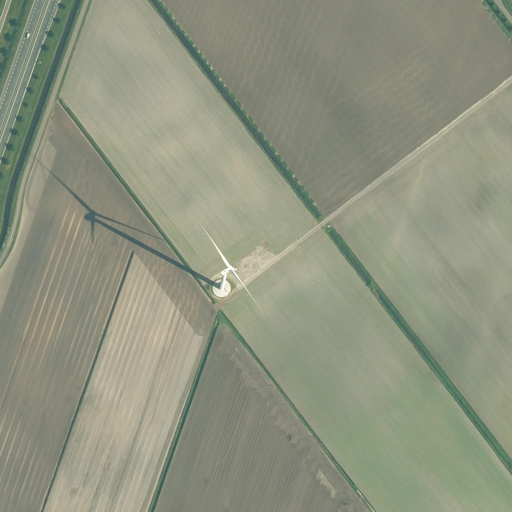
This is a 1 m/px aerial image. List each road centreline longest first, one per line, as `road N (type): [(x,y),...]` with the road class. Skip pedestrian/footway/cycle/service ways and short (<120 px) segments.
road 1 (unclassified): [(0,262),(87,0)]
road 2 (trunk): [(0,153),(53,0)]
road 3 (trunk): [(42,0),(0,120)]
